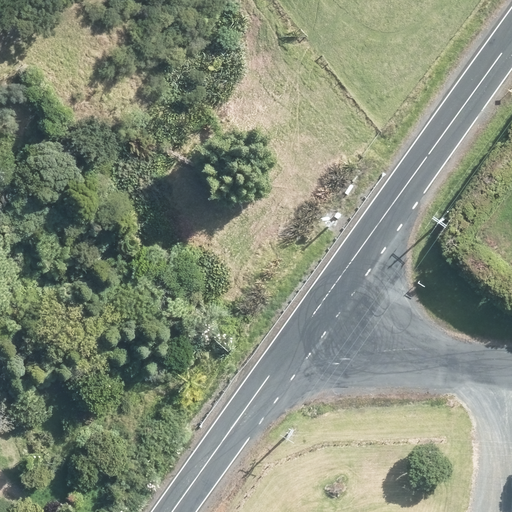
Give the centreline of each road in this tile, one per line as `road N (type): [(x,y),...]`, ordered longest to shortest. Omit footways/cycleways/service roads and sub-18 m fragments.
road 1 (unclassified): [(511,58),(327,317)]
road 2 (unclassified): [(327,317),(176,511)]
road 3 (unclassified): [(327,317),(511,334)]
